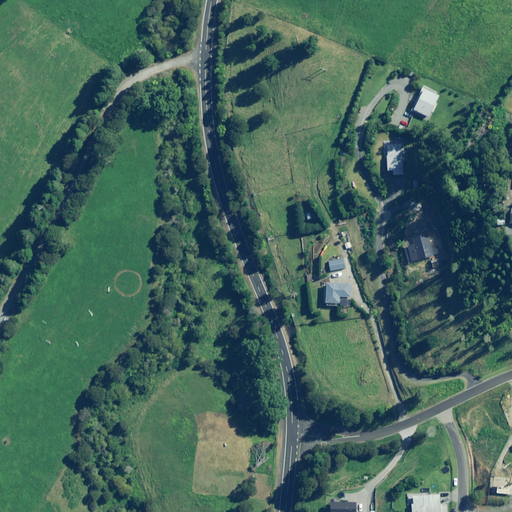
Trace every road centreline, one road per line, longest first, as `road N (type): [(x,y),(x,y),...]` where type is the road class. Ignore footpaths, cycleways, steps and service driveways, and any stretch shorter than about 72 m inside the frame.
road 1 (primary): [(293,436),(281,348),(219,180),(204,54)]
road 2 (unclassified): [(0,313),(123,84),(151,65),(204,54)]
road 3 (residential): [(511,374),(368,434),(293,436)]
